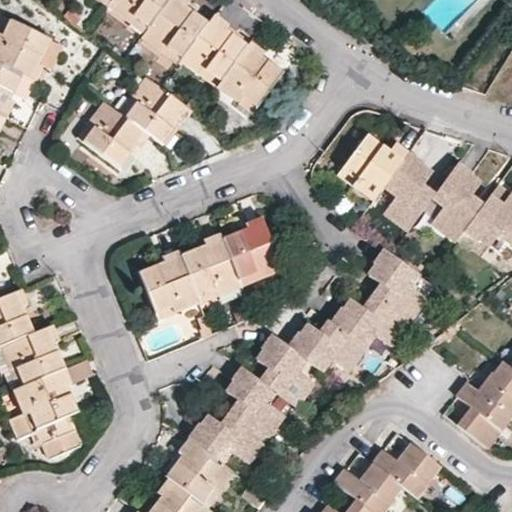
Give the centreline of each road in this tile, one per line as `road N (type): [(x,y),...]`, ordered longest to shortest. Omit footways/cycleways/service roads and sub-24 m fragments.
road 1 (residential): [(49,511),(91,489),(139,423),(129,379),(75,252)]
road 2 (residential): [(511,473),(423,408),(390,398),(377,401),(289,511)]
road 3 (residential): [(75,252),(22,241),(9,218),(22,181),(46,170),(72,177),(102,222)]
road 4 (residential): [(102,222),(276,160)]
road 5 (residential): [(357,66),(387,88),(511,126)]
road 6 (residential): [(276,160),(357,66)]
